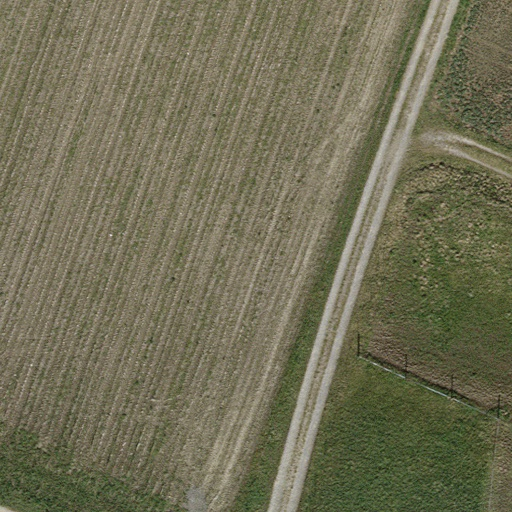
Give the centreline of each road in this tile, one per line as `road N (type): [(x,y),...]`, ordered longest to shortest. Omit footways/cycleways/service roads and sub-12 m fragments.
road 1 (track): [(446,0),(330,344),(287,511)]
road 2 (track): [(391,159),(456,147),(511,172)]
